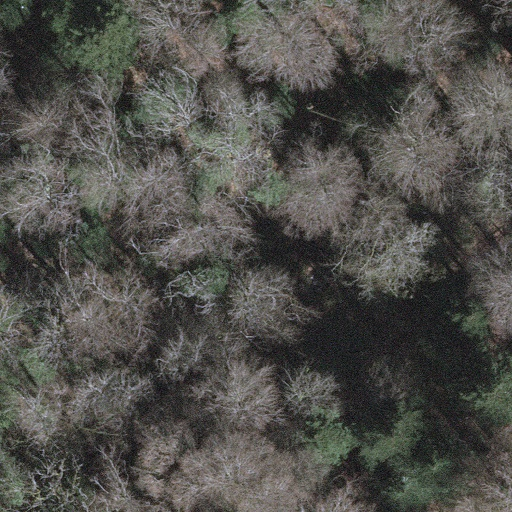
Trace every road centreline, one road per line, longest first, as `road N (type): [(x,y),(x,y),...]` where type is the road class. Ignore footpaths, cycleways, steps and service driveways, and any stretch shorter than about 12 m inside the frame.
road 1 (track): [(133,511),(164,384),(218,328),(424,221),(493,175),(511,136)]
road 2 (track): [(55,0),(0,138)]
